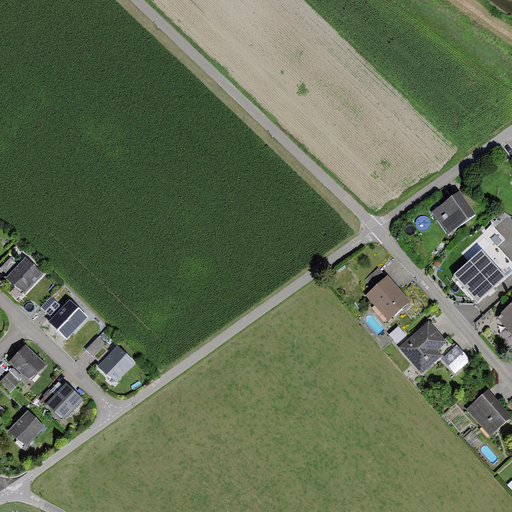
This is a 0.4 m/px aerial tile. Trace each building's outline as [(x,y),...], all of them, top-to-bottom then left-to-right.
[(476,215),(460,193),(432,213),(447,235),(476,215)] [(492,291),(511,272),(511,262),(498,247),(504,241),(491,226),(461,253),(469,262),(454,276),(478,303),(492,291)] [(1,269),(9,276),(18,266),(10,259),(1,269)] [(43,274),(26,259),(21,264),(18,266),(9,276),(6,280),(24,296),(43,274)] [(410,303),(387,277),(366,296),(389,322),(410,303)] [(40,307),(50,316),(60,305),(50,296),(40,307)] [(87,318),(71,302),(66,307),(51,322),(67,338),(87,318)] [(511,304),(508,308),(496,319),(511,337),(511,304)] [(445,340),(430,323),(410,340),(400,349),(422,376),(441,359),(455,374),(469,362),(448,337),(445,340)] [(399,328),(390,335),(399,346),(408,338),(399,328)] [(99,338),(87,350),(102,364),(111,355),(103,346),(105,344),(99,338)] [(47,367),(26,347),(9,365),(30,385),(47,367)] [(136,364),(118,348),(111,355),(102,364),(98,368),(116,385),(136,364)] [(10,373),(1,383),(10,391),(19,382),(10,373)] [(83,402),(65,386),(47,406),(64,422),(83,402)] [(511,416),(489,390),(467,409),(491,435),(511,416)] [(45,429),(27,413),(9,432),(26,449),(45,429)] [(473,431),(466,438),(472,445),(479,439),(473,431)]
